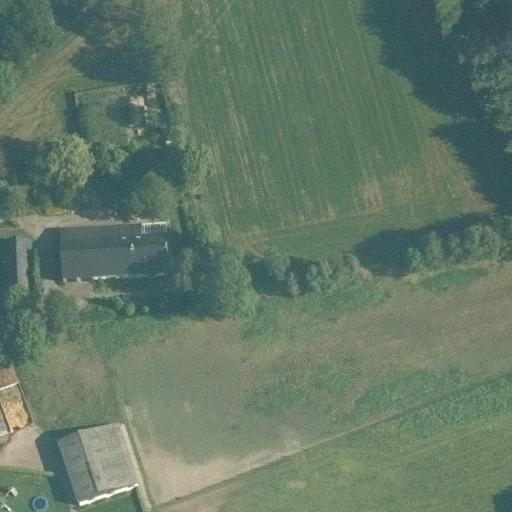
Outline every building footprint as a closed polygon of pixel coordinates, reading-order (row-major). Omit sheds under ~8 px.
[(154,94),(147,95),(149,106),(156,105),(154,94)] [(0,225),(12,224),(10,197),(0,198),(0,225)] [(81,232),(61,233),(63,284),(170,278),(169,258),(168,240),(168,239),(167,228),(142,229),(127,230),(81,232)] [(33,304),(32,256),(32,244),(4,245),(5,304),(33,304)] [(80,507),(139,487),(119,427),(59,447),(80,507)] [(0,511),(28,511),(22,493),(9,498),(0,470),(0,511)]
